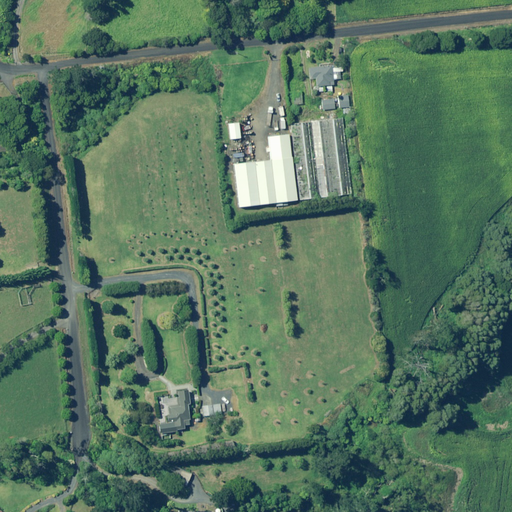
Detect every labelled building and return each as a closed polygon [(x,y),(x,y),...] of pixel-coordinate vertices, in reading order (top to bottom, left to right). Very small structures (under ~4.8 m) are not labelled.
[(331,66),(307,67),(308,79),(314,79),(315,86),(333,85),(332,80),(341,79),(341,69),(331,70),(331,66)] [(302,92),(293,92),(293,104),(302,104),(302,92)] [(348,95),(337,96),(338,108),(349,107),(348,95)] [(334,108),(333,97),(321,99),(322,109),(334,108)] [(301,194),(352,188),(343,114),(292,121),(301,194)] [(238,123),(227,124),(229,140),(240,139),(238,123)] [(238,204),(299,197),(294,154),(233,161),(238,204)] [(188,403),(187,389),(175,391),(177,404),(166,405),(167,413),(165,413),(167,422),(157,423),(158,433),(183,430),(183,425),(189,424),(187,403),(188,403)] [(166,407),(161,403),(158,407),(162,411),(166,407)] [(211,405),(200,406),(202,416),(212,414),(211,405)] [(185,486),(191,472),(171,464),(165,478),(185,486)]
